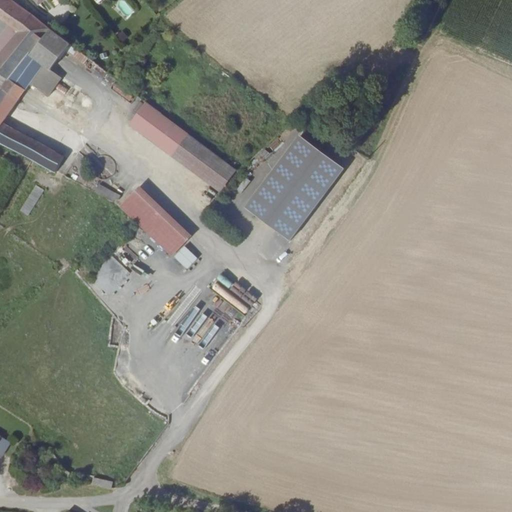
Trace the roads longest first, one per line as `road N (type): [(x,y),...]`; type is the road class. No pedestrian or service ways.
road 1 (track): [(276,302),(124,511)]
road 2 (track): [(218,511),(157,494),(79,504)]
